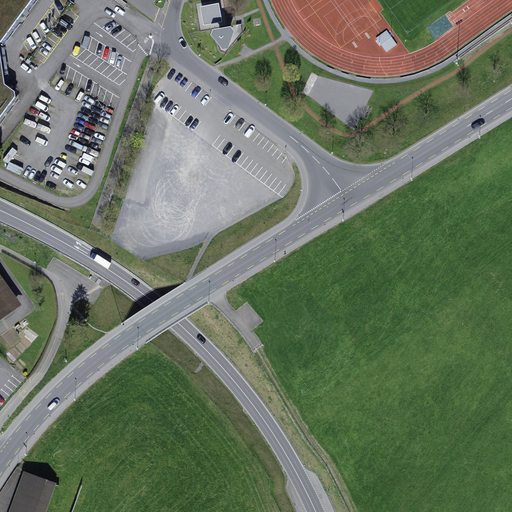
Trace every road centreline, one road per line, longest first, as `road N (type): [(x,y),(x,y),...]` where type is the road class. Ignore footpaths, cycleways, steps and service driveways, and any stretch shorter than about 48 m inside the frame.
road 1 (primary): [(0,210),(118,276),(200,343),(261,416),(315,511)]
road 2 (tertiary): [(350,198),(117,342),(55,396),(0,460)]
road 3 (residential): [(162,38),(321,160),(350,198)]
road 4 (tertiary): [(511,98),(350,198)]
